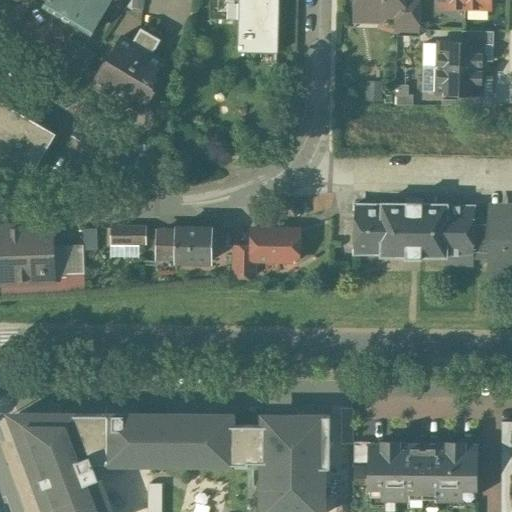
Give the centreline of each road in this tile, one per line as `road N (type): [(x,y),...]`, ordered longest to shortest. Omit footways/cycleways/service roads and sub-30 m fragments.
road 1 (residential): [(511,347),(0,342)]
road 2 (residential): [(0,205),(164,205),(264,188),(300,161),(311,136),(321,0)]
